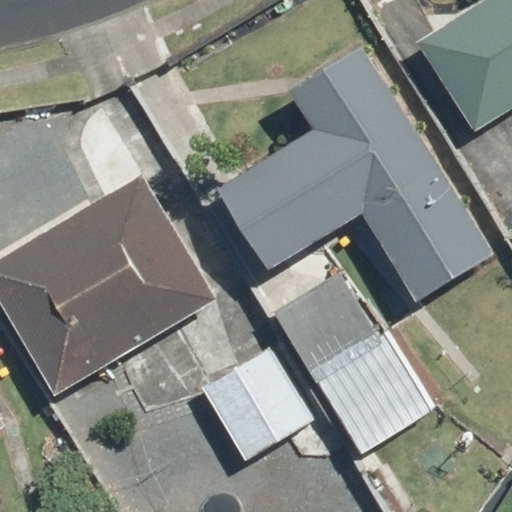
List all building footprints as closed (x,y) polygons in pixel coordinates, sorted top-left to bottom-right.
[(492,128),(511,114),(511,0),(496,0),(435,39),(492,128)] [(504,251),(374,42),(300,88),(328,133),(237,190),(287,270),(374,216),(426,300),(504,251)] [(229,292),(154,174),(0,272),(0,284),(70,394),(229,292)] [(346,266),(282,308),(378,454),(442,412),(346,266)] [(273,343),(209,383),(257,459),(321,419),(273,343)] [(0,440),(18,429),(0,401),(0,440)]
